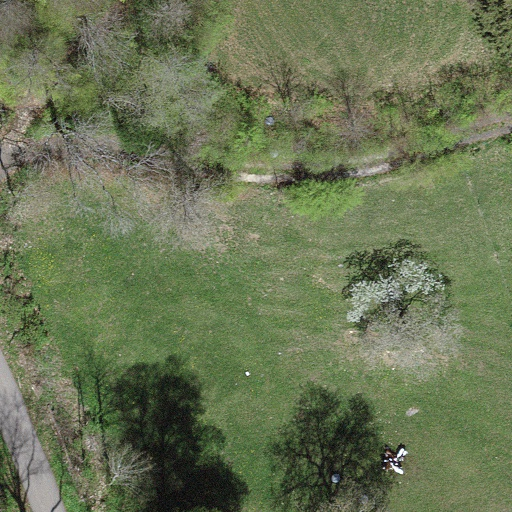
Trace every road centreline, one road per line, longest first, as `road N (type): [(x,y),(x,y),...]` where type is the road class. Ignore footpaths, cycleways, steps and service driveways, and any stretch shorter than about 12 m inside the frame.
road 1 (track): [(19,142),(263,172),(328,171),(511,122)]
road 2 (unclassified): [(49,511),(0,390)]
